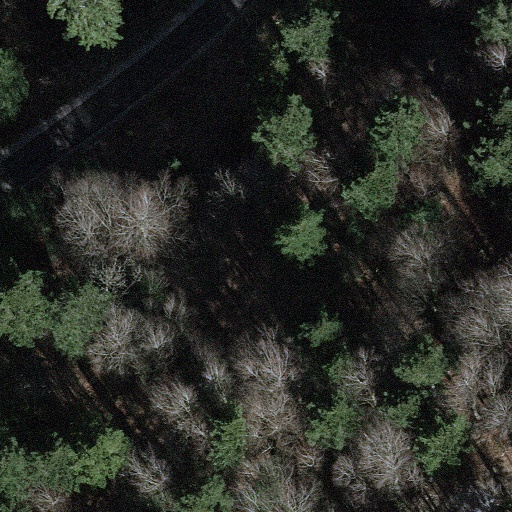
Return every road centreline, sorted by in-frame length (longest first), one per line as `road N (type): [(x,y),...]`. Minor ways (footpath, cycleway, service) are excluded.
road 1 (track): [(108,511),(340,139),(447,0)]
road 2 (unclassified): [(0,191),(242,0)]
